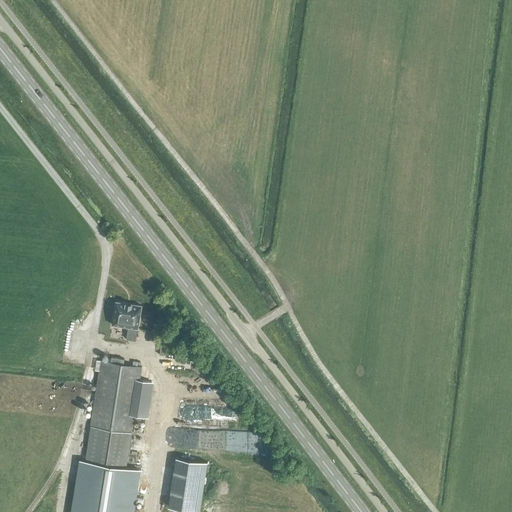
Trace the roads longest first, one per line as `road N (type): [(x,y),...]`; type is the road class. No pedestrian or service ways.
road 1 (track): [(383,511),(0,19)]
road 2 (primary): [(359,511),(0,49)]
